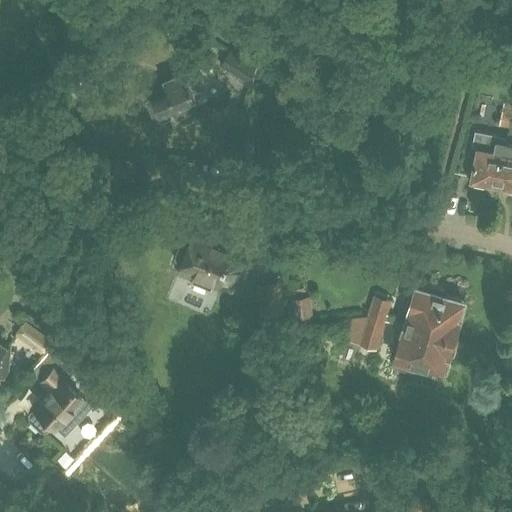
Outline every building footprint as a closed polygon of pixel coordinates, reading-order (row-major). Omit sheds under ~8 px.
[(248,80),(256,64),(228,50),(220,65),(248,80)] [(204,85),(199,71),(184,77),(182,73),(166,79),(168,83),(152,89),(154,94),(149,96),(155,111),(160,109),(162,113),(178,107),(179,111),(195,105),(193,101),(198,99),(194,89),(204,85)] [(499,126),(507,127),(511,109),(502,108),(499,126)] [(469,166),(467,176),(471,177),(471,179),(475,180),(475,184),(484,186),(486,182),(496,184),(505,142),(506,136),(475,131),(472,146),(478,147),(473,167),(469,166)] [(511,143),(505,142),(496,184),(509,187),(509,190),(511,191),(511,143)] [(184,237),(175,258),(177,262),(182,264),(182,265),(196,271),(192,281),(211,288),(214,281),(240,291),(252,261),(208,244),(210,237),(196,231),(193,238),(187,235),(184,237)] [(456,336),(466,300),(416,286),(406,322),(451,335),(456,336)] [(374,294),(367,315),(386,320),(387,314),(392,299),(374,294)] [(309,300),(293,301),(295,321),(311,320),(309,300)] [(330,334),(358,342),(367,314),(336,317),(330,334)] [(396,316),(387,314),(386,320),(367,315),(358,345),(377,350),(385,320),(394,323),(396,316)] [(51,338),(24,321),(15,335),(40,353),(51,338)] [(445,373),(456,336),(451,335),(406,322),(395,359),(445,373)] [(260,325),(252,351),(269,357),(278,333),(260,325)] [(28,413),(27,414),(28,420),(39,431),(46,431),(52,425),(53,423),(64,433),(90,405),(80,395),(61,378),(71,368),(75,364),(65,355),(63,357),(62,358),(61,359),(59,356),(37,379),(46,387),(39,394),(42,397),(33,407),(30,410),(28,413)] [(85,376),(105,404),(109,401),(116,410),(126,403),(120,394),(124,391),(103,363),(85,376)] [(96,462),(103,450),(79,437),(72,449),(96,462)] [(307,511),(308,511),(293,503),(287,511),(281,511),(268,503),(265,507),(250,497),(239,511),(307,511)]
